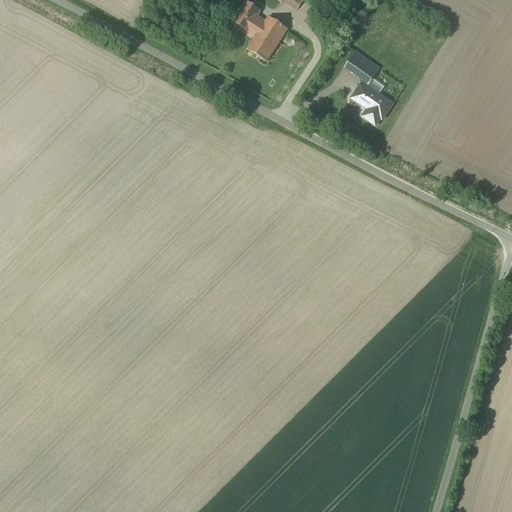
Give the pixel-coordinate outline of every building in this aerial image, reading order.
[(280,0),(297,11),(304,0),(280,0)] [(256,36),(265,22),(258,17),(261,13),(245,2),(231,24),(247,34),(248,31),(256,36)] [(256,36),(247,50),(266,63),(287,31),(268,18),(265,22),(256,36)] [(356,53),(345,69),(368,86),(379,70),(356,53)] [(362,85),(352,99),(367,109),(362,117),(377,127),(392,105),(362,85)]
